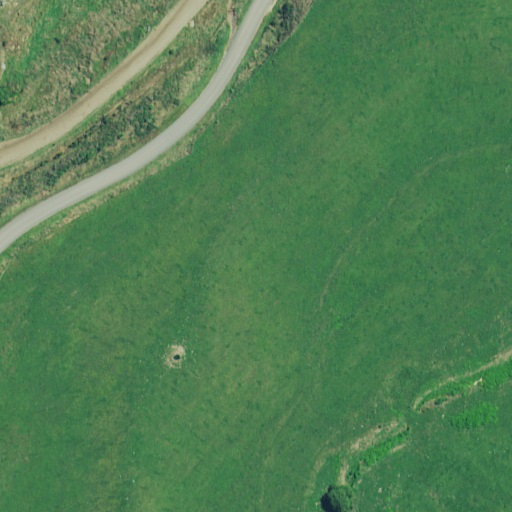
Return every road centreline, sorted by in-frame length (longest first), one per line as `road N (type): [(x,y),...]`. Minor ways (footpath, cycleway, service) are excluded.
road 1 (unclassified): [(0,241),(175,134),(216,87),(261,0)]
road 2 (track): [(0,156),(63,124),(192,0)]
